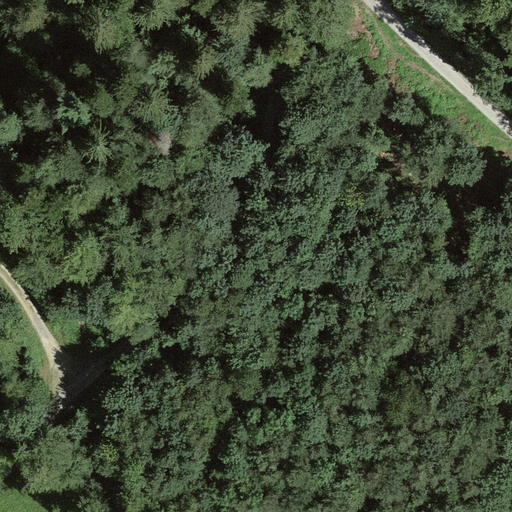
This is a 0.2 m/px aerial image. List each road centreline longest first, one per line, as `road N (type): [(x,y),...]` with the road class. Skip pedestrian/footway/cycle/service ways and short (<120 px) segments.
road 1 (track): [(318,0),(223,224),(131,338),(60,403)]
road 2 (track): [(511,132),(366,0)]
road 3 (track): [(60,403),(26,287),(0,265)]
